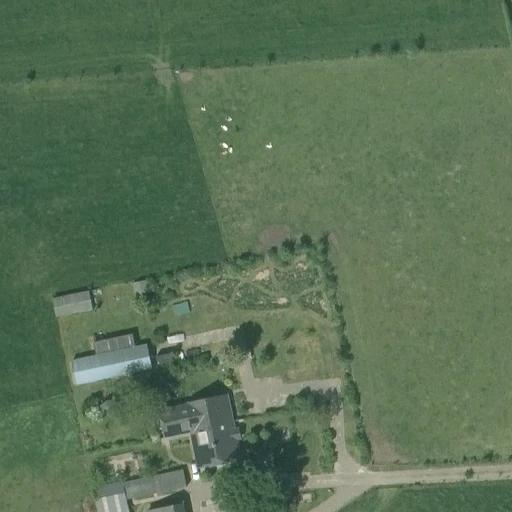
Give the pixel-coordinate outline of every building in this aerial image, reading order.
[(90,292),(54,296),(56,315),(93,311),(90,292)] [(93,344),(96,356),(136,347),(133,335),(93,344)] [(96,356),(71,361),(77,386),(152,370),(147,345),(136,347),(96,356)] [(241,458),(229,397),(160,411),(166,439),(192,434),(199,467),(241,458)] [(186,488),(183,470),(123,483),(122,482),(93,488),(97,511),(128,511),(126,501),(186,488)] [(291,511),(292,511),(294,510),(295,508),(296,506),(296,504),(296,502),(296,500),(295,498),(294,496),(293,494),(292,493),(290,491),(288,491),(286,490),(283,490),(281,490),(279,491),(277,492),(275,493),(274,495),(273,496),(272,498),(271,501),(271,503),(271,505),(272,507),(273,509),(274,511),(275,511),(291,511)] [(222,511),(239,511),(235,493),(220,497),(222,511)]
